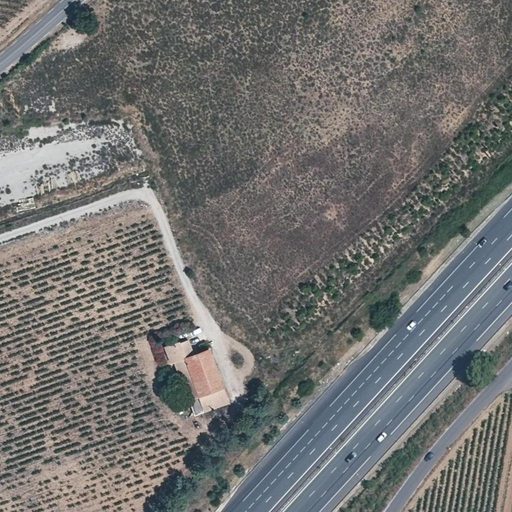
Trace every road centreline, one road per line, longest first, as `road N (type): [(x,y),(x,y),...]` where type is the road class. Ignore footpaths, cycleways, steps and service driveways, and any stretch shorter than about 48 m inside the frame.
road 1 (track): [(163,511),(243,425),(151,195),(0,239)]
road 2 (motorway): [(511,229),(251,511)]
road 3 (motorway): [(300,511),(511,283)]
road 4 (unclassified): [(391,511),(511,364)]
